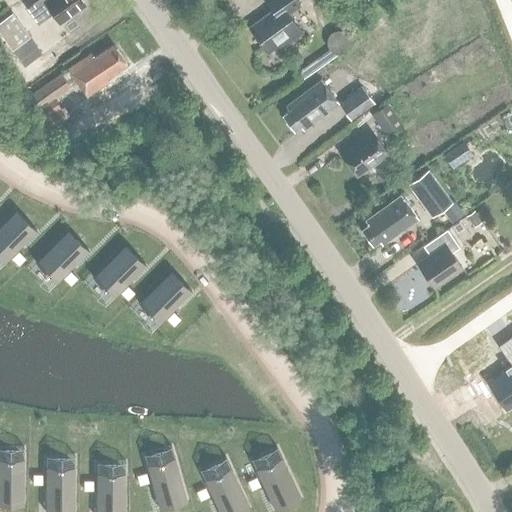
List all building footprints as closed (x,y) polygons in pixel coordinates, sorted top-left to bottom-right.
[(1,0),(8,10),(22,0),(1,0)] [(42,0),(39,0),(26,10),(37,27),(51,17),(58,27),(86,7),(80,0),(43,0),(42,0)] [(248,26),(266,51),(277,42),(281,47),(301,32),(286,12),(298,3),(296,0),(265,0),(271,9),(248,26)] [(29,39),(12,14),(0,23),(0,36),(11,52),(29,39)] [(31,96),(39,108),(52,127),(66,118),(52,99),(71,86),(70,85),(77,80),(87,95),(110,79),(107,75),(127,62),(115,45),(100,55),(95,49),(69,66),(71,70),(64,74),(63,74),(31,96)] [(470,66),(476,68),(481,65),(484,60),(481,54),(474,52),(469,54),(467,60),(470,66)] [(303,129),(337,104),(321,81),(286,106),(289,110),(282,115),(293,129),(300,125),(303,129)] [(360,87),(337,104),(349,119),(371,102),(360,87)] [(399,121),(386,103),(370,114),(382,132),(399,121)] [(339,155),(354,176),(385,154),(370,133),(339,155)] [(462,141),(443,155),(452,168),(472,155),(462,141)] [(428,170),(424,172),(408,185),(407,186),(431,218),(442,210),(452,202),(428,170)] [(379,241),(381,245),(417,220),(400,196),(364,221),(367,226),(360,231),(371,246),(379,241)] [(15,209),(0,223),(0,258),(3,262),(36,229),(15,209)] [(469,214),(465,216),(473,228),(478,225),(482,222),(474,210),(469,214)] [(458,223),(453,227),(457,233),(463,229),(458,223)] [(67,228),(34,261),(55,282),(88,249),(67,228)] [(428,257),(415,266),(430,288),(459,268),(450,254),(457,248),(445,230),(421,247),(428,257)] [(124,243),(91,276),(112,296),(145,264),(124,243)] [(17,252),(11,258),(18,265),(24,258),(17,252)] [(170,269),(137,302),(158,322),(191,290),(170,269)] [(70,272),(64,279),(70,285),(76,278),(70,272)] [(126,287),(120,293),(127,299),(133,293),(126,287)] [(173,313),(166,319),(173,325),(179,319),(173,313)] [(511,333),(511,335),(511,363),(486,381),(505,408),(511,403),(511,333)] [(281,455),(254,468),(274,510),(300,498),(281,455)] [(173,456),(145,464),(159,508),(186,500),(173,456)] [(23,458),(0,457),(0,504),(23,504),(23,458)] [(73,511),(74,466),(44,466),(44,511),(73,511)] [(230,466),(203,478),(218,511),(240,511),(249,508),(230,466)] [(125,511),(125,472),(96,472),(95,511),(125,511)] [(146,474),(137,476),(139,485),(148,483),(146,474)] [(33,475),(33,484),(42,484),(42,475),(33,475)] [(255,478),(247,482),(251,490),(259,486),(255,478)] [(84,482),(84,490),(93,490),(93,482),(84,482)] [(204,488),(196,492),(200,500),(208,496),(204,488)]
